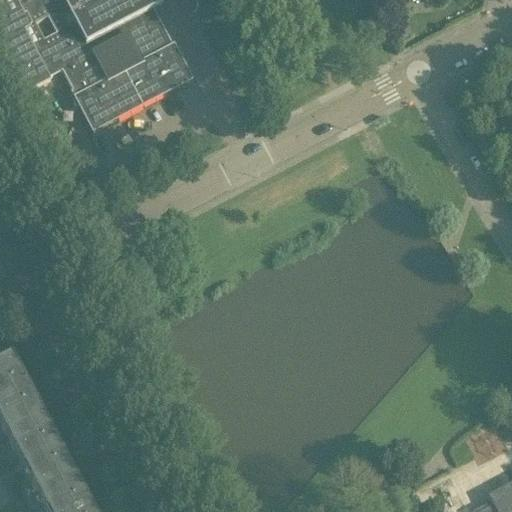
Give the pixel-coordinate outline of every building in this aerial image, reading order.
[(0,0),(0,78),(13,103),(49,85),(48,83),(61,76),(74,101),(73,102),(92,138),(191,84),(172,48),(171,49),(144,0),(0,0)] [(55,143),(39,151),(45,162),(61,154),(55,143)] [(0,426),(7,440),(42,422),(29,397),(36,394),(30,384),(24,388),(11,363),(0,368),(0,426)] [(55,446),(42,422),(7,440),(38,499),(73,481),(60,456),(66,452),(61,443),(55,446)] [(86,505),(73,481),(38,499),(44,511),(96,511),(98,511),(93,502),(86,505)] [(511,511),(511,487),(487,501),(492,510),(488,511),(511,511)]
